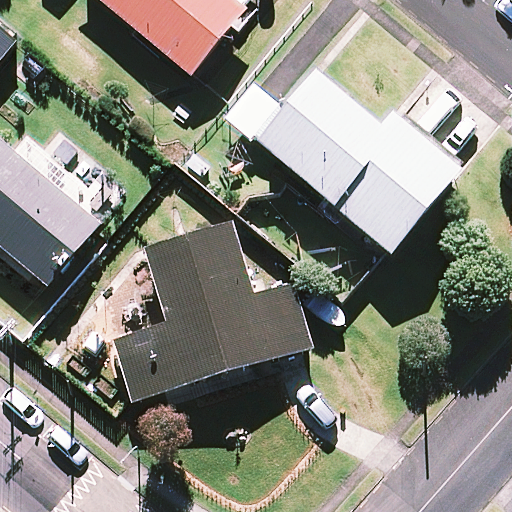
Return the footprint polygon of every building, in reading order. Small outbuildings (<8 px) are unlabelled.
[(249,18),(227,0),(94,0),(193,84),(249,18)] [(0,70),(19,47),(0,30),(0,70)] [(222,119),(258,150),(394,263),(464,180),(394,121),(382,135),(316,80),(287,115),(252,84),(222,119)] [(15,158),(0,146),(0,249),(52,292),(103,231),(50,188),(63,172),(27,143),(15,158)] [(256,302),(233,230),(148,256),(171,331),(118,347),(137,409),(313,354),(294,291),(256,302)]
